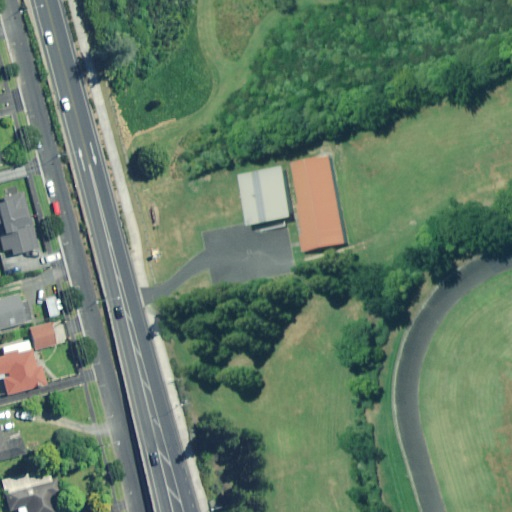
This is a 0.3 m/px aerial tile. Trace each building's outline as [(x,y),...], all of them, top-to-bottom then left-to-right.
[(348,239),(329,151),(290,160),(309,247),(348,239)] [(285,212),(274,160),(229,169),(240,222),(285,212)] [(11,257),(40,250),(28,201),(0,207),(0,245),(2,253),(9,251),(11,257)] [(19,289),(0,293),(0,327),(34,320),(30,300),(22,302),(19,289)] [(55,299),(45,301),(48,319),(59,317),(55,299)] [(49,322),(31,327),(36,347),(54,342),(49,322)] [(0,379),(3,379),(7,394),(48,384),(42,362),(38,363),(35,349),(0,357),(0,379)] [(6,424),(0,425),(0,461),(14,459),(13,455),(27,452),(23,436),(9,439),(6,424)] [(49,511),(42,478),(11,486),(17,511),(49,511)]
